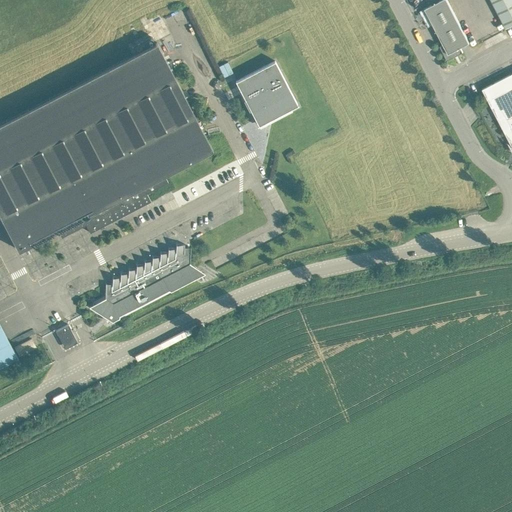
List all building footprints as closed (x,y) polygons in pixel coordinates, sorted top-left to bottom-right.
[(447,0),(440,0),(433,4),(425,8),(443,44),(440,46),(447,60),(463,52),(460,47),(469,42),(447,0)] [(511,24),(511,0),(491,0),(506,28),(511,24)] [(132,38),(153,28),(148,16),(126,26),(132,38)] [(174,31),(167,35),(174,45),(180,41),(174,31)] [(157,41),(0,123),(0,213),(18,249),(57,229),(61,237),(86,224),(90,232),(151,201),(146,193),(168,182),(164,174),(212,149),(207,140),(205,135),(157,41)] [(297,105),(275,61),(236,80),(258,124),(297,105)] [(511,73),(482,89),(491,106),(511,145),(511,73)] [(94,251),(96,256),(120,247),(118,241),(94,251)] [(205,273),(190,264),(191,247),(184,247),(184,244),(176,243),(113,276),(112,283),(106,283),(105,298),(89,306),(112,321),(119,318),(119,315),(169,290),(170,291),(205,273)] [(220,255),(224,263),(234,257),(230,250),(220,255)] [(0,367),(18,359),(0,323),(0,367)] [(61,333),(65,341),(72,338),(68,330),(71,328),(69,324),(55,331),(58,335),(61,333)]
